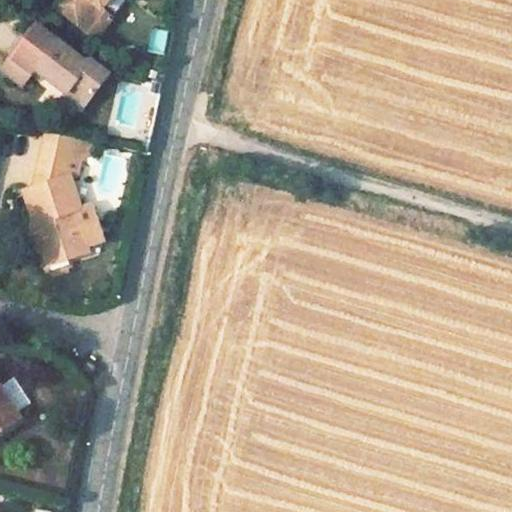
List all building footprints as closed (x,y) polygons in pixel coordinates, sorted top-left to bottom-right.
[(110,0),(65,0),(56,13),(79,31),(97,44),(107,32),(89,18),(96,7),(102,11),(110,0)] [(165,54),(169,31),(155,28),(151,52),(165,54)] [(82,65),(39,34),(33,43),(25,37),(12,56),(15,59),(5,71),(29,88),(40,74),(71,96),(68,101),(84,113),(109,79),(94,68),(91,71),(82,65)] [(82,65),(91,71),(94,68),(85,62),(82,65)] [(149,142),(162,91),(119,81),(107,131),(149,142)] [(89,214),(71,181),(78,177),(81,162),(80,162),(79,162),(83,143),(49,136),(44,156),(38,186),(66,235),(63,237),(75,258),(87,251),(100,256),(114,247),(95,211),(89,214)] [(35,187),(63,237),(66,235),(38,186),(35,187)] [(83,265),(100,256),(87,251),(75,258),(80,267),(83,265)] [(0,445),(29,425),(0,383),(0,445)]
